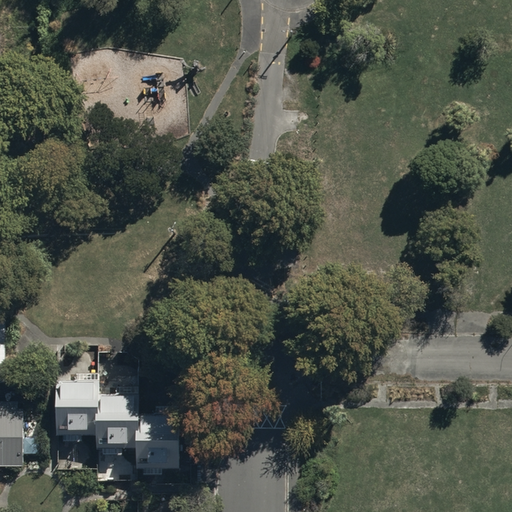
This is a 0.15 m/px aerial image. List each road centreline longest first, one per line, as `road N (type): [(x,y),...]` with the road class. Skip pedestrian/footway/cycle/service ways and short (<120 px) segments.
road 1 (residential): [(256,511),(260,242),(275,0)]
road 2 (track): [(256,367),(511,363)]
